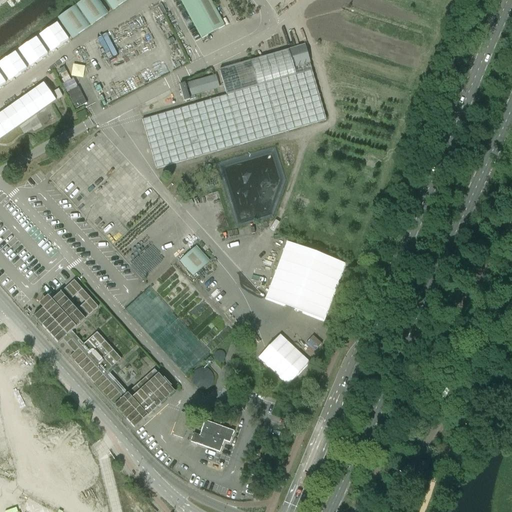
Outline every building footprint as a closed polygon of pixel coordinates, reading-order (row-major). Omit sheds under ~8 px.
[(72,39),(107,14),(97,0),(83,0),(58,18),(72,39)] [(127,0),(105,0),(112,10),(127,0)] [(224,26),(210,0),(180,0),(201,39),(224,26)] [(304,45),(219,70),(226,95),(142,119),(156,169),(326,120),(304,45)] [(184,84),(179,85),(184,102),(195,98),(194,95),(219,88),(215,76),(188,84),(184,84)] [(78,87),(67,93),(75,109),(86,103),(78,87)] [(209,261),(196,246),(179,261),(193,276),(209,261)] [(121,359),(97,332),(83,344),(71,331),(98,307),(74,280),(33,317),(58,344),(62,340),(74,353),(70,357),(134,428),(174,392),(154,370),(127,393),(107,371),(121,359)] [(288,385),(310,362),(281,333),(258,356),(288,385)] [(35,376),(40,371),(20,350),(11,358),(13,361),(18,357),(35,376)] [(129,364),(120,371),(127,381),(136,374),(129,364)] [(213,379),(213,378),(212,375),(210,371),(207,369),(203,368),(199,369),(196,371),(193,374),(192,378),(193,382),(195,385),(198,388),(202,389),(206,388),(210,386),(212,382),(213,379)] [(219,452),(224,441),(229,443),(234,431),(205,421),(199,436),(193,433),(190,442),(219,452)] [(45,439),(51,448),(71,432),(65,424),(45,439)] [(244,462),(241,471),(256,477),(260,467),(245,462),(244,462)]
